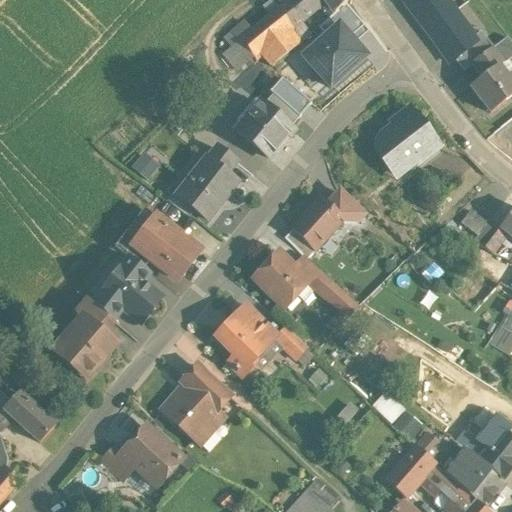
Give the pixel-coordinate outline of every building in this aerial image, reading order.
[(272,11),(242,35),(255,52),(262,46),(265,50),(291,28),(288,24),(293,21),(279,5),(281,4),(277,0),(264,0),(264,1),(272,11)] [(285,0),(281,4),(279,5),(293,21),(315,3),(315,2),(316,0),(285,0)] [(344,0),(336,7),(320,22),(327,31),(340,21),(351,33),(366,20),(347,0),(344,0)] [(452,0),(407,0),(428,27),(456,5),(452,0)] [(476,31),(456,5),(428,27),(451,56),(456,52),(479,35),(476,31)] [(351,33),(340,21),(327,31),(305,50),(332,81),(366,51),(351,33)] [(473,57),(494,42),(482,26),(476,31),(479,35),(456,52),(465,64),(473,57)] [(291,28),(265,50),(274,61),(301,40),(291,28)] [(511,34),(509,31),(494,42),(505,57),(509,55),(511,52),(511,34)] [(242,35),(225,48),(238,65),(255,52),(242,35)] [(494,42),(473,57),(485,72),(501,59),(502,60),(505,57),(494,42)] [(511,73),(511,58),(509,55),(505,57),(502,60),(511,73)] [(502,60),(501,59),(485,72),(473,81),(492,106),(511,90),(511,73),(502,60)] [(271,87),(299,111),(313,96),(284,70),(270,86),(271,87)] [(289,122),(299,111),(271,87),(262,98),(263,99),(289,122)] [(289,122),(263,99),(252,111),(247,106),(239,115),(244,119),(238,126),(269,154),(294,127),(289,122)] [(420,159),(442,143),(412,102),(396,113),(399,117),(382,130),(378,139),(379,148),(393,167),(414,152),(420,159)] [(227,170),(237,158),(216,142),(207,154),(227,170)] [(147,148),(136,162),(150,173),(161,159),(147,148)] [(207,154),(206,154),(177,191),(210,216),(238,179),(227,170),(207,154)] [(327,202),(344,218),(358,217),(364,211),(340,188),(327,202)] [(320,196),(292,226),(294,228),(315,247),(316,248),(344,218),(327,202),(320,196)] [(144,205),(126,228),(139,238),(157,215),(144,205)] [(473,205),(463,217),(479,229),(490,218),(473,205)] [(511,210),(503,222),(511,228),(511,229),(511,210)] [(199,248),(157,215),(139,238),(135,243),(151,256),(177,276),(199,248)] [(500,225),(490,218),(476,234),(487,243),(500,225)] [(503,222),(487,243),(493,248),(495,249),(511,229),(511,228),(503,222)] [(151,256),(135,243),(139,238),(126,228),(115,243),(130,254),(143,265),(151,256)] [(315,247),(294,228),(286,235),(306,254),(307,255),(315,247)] [(280,252),(256,278),(282,302),(293,290),(296,292),(308,279),(309,278),(295,265),(280,252)] [(143,265),(130,254),(122,265),(142,281),(150,271),(143,265)] [(307,255),(306,254),(295,265),(309,278),(308,279),(321,291),(332,278),(307,255)] [(434,258),(420,271),(430,281),(443,268),(434,258)] [(122,265),(101,291),(122,307),(141,321),(161,296),(142,281),(122,265)] [(332,278),(321,291),(342,311),(353,298),(332,278)] [(122,307),(101,291),(93,302),(112,319),(122,307)] [(93,302),(88,298),(74,315),(83,322),(85,319),(104,336),(116,322),(112,319),(93,302)] [(511,305),(500,324),(511,333),(511,305)] [(243,326),(235,318),(217,336),(237,355),(230,363),(244,375),(256,362),(253,359),(276,335),(265,325),(263,328),(260,324),(262,322),(254,314),(243,326)] [(104,336),(85,319),(83,322),(57,352),(87,378),(115,345),(104,336)] [(288,328),(277,339),(296,356),(306,345),(288,328)] [(511,346),(511,336),(500,329),(493,342),(509,352),(511,346)] [(197,366),(182,382),(186,385),(163,410),(192,437),(230,396),(197,366)] [(3,383),(0,386),(0,394),(1,395),(10,404),(18,396),(3,383)] [(413,441),(425,428),(387,394),(375,408),(413,441)] [(18,396),(10,404),(1,395),(0,396),(0,408),(3,411),(8,415),(40,444),(54,429),(18,396)] [(471,417),(463,427),(466,429),(474,420),(471,417)] [(511,427),(511,426),(500,417),(488,432),(487,431),(479,441),(488,448),(479,457),(504,477),(511,468),(511,434),(509,432),(511,427)] [(466,429),(463,433),(472,440),(483,427),(474,420),(466,429)] [(182,459),(147,427),(123,454),(116,448),(103,463),(123,482),(135,468),(157,488),(182,459)] [(434,453),(443,442),(428,431),(420,442),(434,453)] [(472,440),(463,433),(458,440),(467,447),(472,440)] [(415,443),(386,478),(406,497),(436,465),(437,463),(415,443)] [(465,446),(456,457),(457,458),(457,462),(465,469),(476,455),(465,446)] [(504,477),(479,457),(477,455),(476,455),(465,469),(457,462),(457,458),(447,470),(446,471),(476,498),(483,504),(504,477)] [(449,477),(436,465),(423,479),(437,491),(449,477)] [(3,472),(0,475),(0,492),(6,498),(19,484),(5,471),(3,472)] [(474,499),(449,477),(437,491),(460,511),(492,511),(483,504),(476,498),(474,499)] [(333,495),(317,480),(306,491),(323,506),(333,495)] [(306,491),(306,490),(285,511),(329,511),(323,506),(306,491)] [(225,493),(218,500),(224,507),(232,500),(225,493)] [(418,511),(403,498),(390,511),(418,511)]
